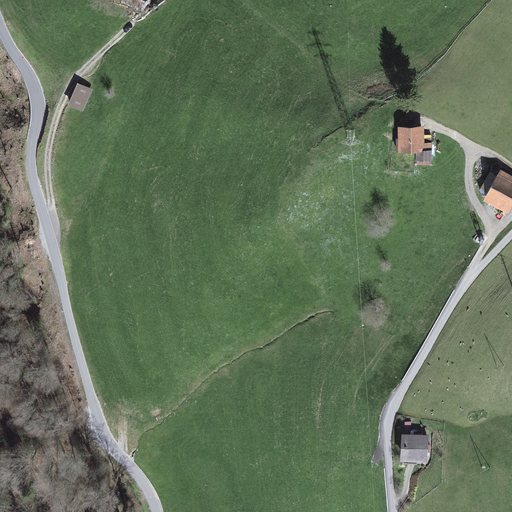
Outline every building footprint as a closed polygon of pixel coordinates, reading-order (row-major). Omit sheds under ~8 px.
[(145,0),(116,0),(141,11),(145,0)] [(91,90),(76,84),(68,105),(82,111),(91,90)] [(425,126),(399,126),(400,153),(416,153),(417,167),(431,167),(431,144),(425,144),(425,126)] [(511,202),(511,177),(500,170),(483,199),(506,213),(511,202)] [(427,435),(402,435),(402,463),(427,463),(427,435)]
